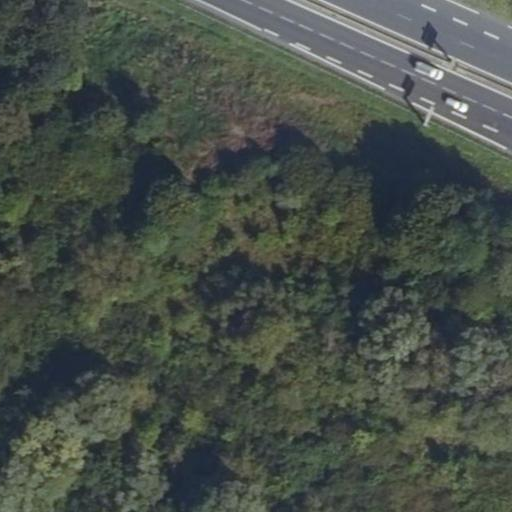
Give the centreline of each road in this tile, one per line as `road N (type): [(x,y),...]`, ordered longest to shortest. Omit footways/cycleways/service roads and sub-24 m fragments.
road 1 (trunk): [(297,25),(511,131)]
road 2 (trunk): [(297,25),(511,117)]
